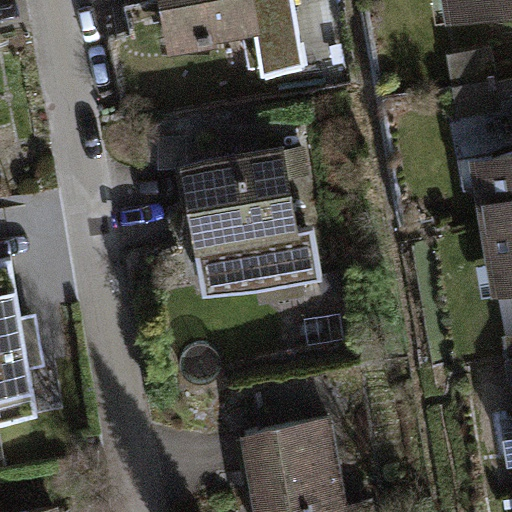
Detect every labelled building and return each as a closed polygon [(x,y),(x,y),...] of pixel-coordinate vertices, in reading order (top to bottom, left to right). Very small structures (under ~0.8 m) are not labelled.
[(166,0),(170,34),(256,21),(265,62),(305,57),(300,0),(166,0)] [(511,0),(458,0),(459,4),(490,0),(511,0),(511,134),(486,138),(505,275),(511,274),(511,0)] [(511,105),(511,28),(494,31),(503,107),(511,105)] [(493,46),(452,51),(461,120),(502,115),(493,46)] [(0,47),(0,112),(8,112),(0,47)] [(289,132),(192,142),(207,285),(332,272),(326,209),(298,212),(289,132)] [(13,264),(0,266),(0,419),(37,413),(13,264)] [(343,405),(251,418),(263,511),(386,511),(383,482),(354,486),(343,405)] [(73,511),(73,499),(0,501),(0,511),(73,511)]
